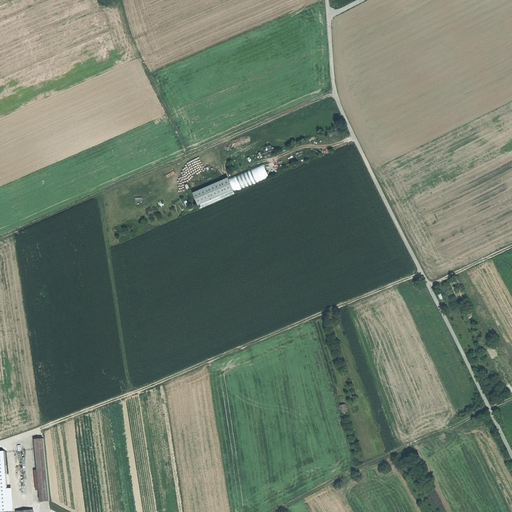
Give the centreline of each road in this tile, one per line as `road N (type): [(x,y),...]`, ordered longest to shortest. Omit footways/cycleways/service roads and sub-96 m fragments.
road 1 (track): [(511,447),(334,92),(327,0)]
road 2 (track): [(0,443),(421,271)]
road 3 (track): [(0,236),(334,92)]
road 4 (track): [(511,396),(267,511)]
road 5 (track): [(191,152),(132,43),(119,0)]
